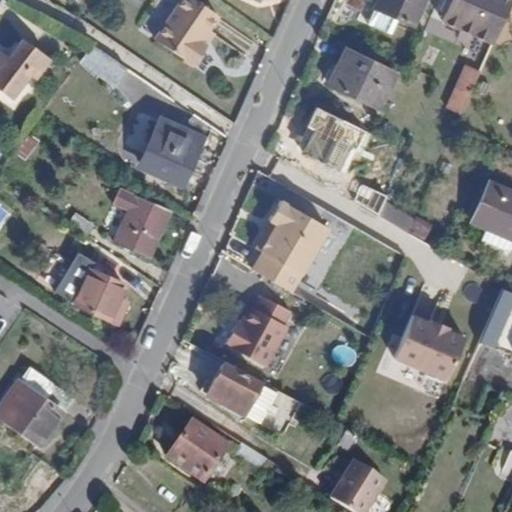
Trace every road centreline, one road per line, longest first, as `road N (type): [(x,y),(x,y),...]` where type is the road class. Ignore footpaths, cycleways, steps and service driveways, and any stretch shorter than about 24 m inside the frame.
road 1 (residential): [(310,0),(100,468),(65,511)]
road 2 (unknown): [(146,370),(0,286)]
